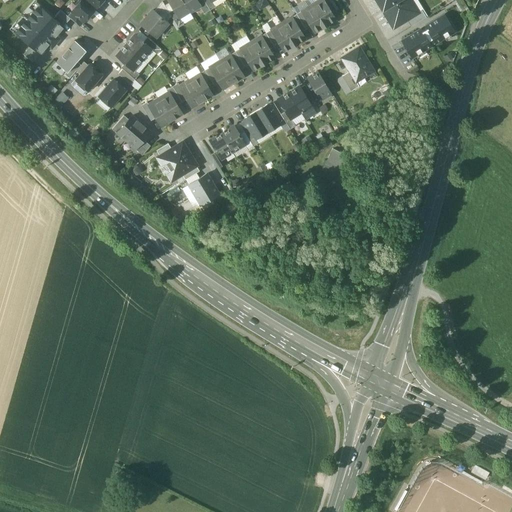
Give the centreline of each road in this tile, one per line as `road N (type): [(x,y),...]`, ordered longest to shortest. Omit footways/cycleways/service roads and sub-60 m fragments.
road 1 (secondary): [(371,369),(291,327),(92,190)]
road 2 (secondary): [(92,190),(189,276),(296,345)]
road 3 (residential): [(348,0),(363,24),(190,129)]
road 4 (tertiary): [(428,221),(491,10)]
road 5 (track): [(511,408),(466,367),(445,303),(403,287)]
road 6 (tertiary): [(428,221),(371,369)]
road 7 (primary): [(384,393),(511,453)]
road 8 (secondary): [(92,190),(0,97)]
road 9 (primary): [(333,509),(384,393)]
